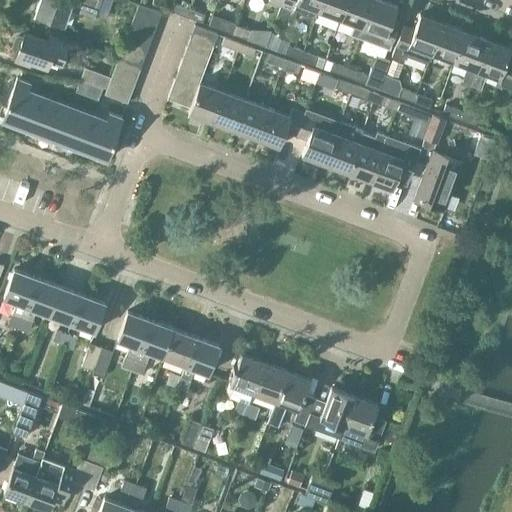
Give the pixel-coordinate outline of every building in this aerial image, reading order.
[(39,0),(35,13),(63,23),(68,7),(94,16),(95,13),(107,17),(112,0),(39,0)] [(318,10),(321,0),(282,0),(281,5),(279,10),(290,15),(292,10),(315,18),(318,10)] [(340,18),(347,0),(321,0),(318,10),(340,18)] [(359,37),(372,0),(347,0),(340,18),(354,23),(350,34),(359,37)] [(382,0),(372,0),(359,37),(389,48),(398,23),(391,21),(397,5),(382,0)] [(186,16),(189,8),(174,2),(171,11),(186,16)] [(134,15),(157,24),(161,13),(143,6),(138,4),(134,15)] [(189,8),(186,16),(202,23),(205,14),(189,8)] [(431,53),(443,22),(420,14),(414,29),(403,25),(391,56),(402,60),(404,56),(427,64),(431,53)] [(153,35),(157,24),(134,15),(130,26),(153,35)] [(231,33),(234,25),(219,19),(215,28),(231,33)] [(454,61),(465,31),(443,22),(431,53),(454,61)] [(190,36),(213,45),(218,33),(194,24),(190,36)] [(234,25),(231,33),(251,41),(254,32),(234,25)] [(148,46),(153,35),(130,26),(126,38),(148,46)] [(476,70),(488,39),(465,31),(454,61),(468,66),(462,82),(471,84),(476,70)] [(46,40),(24,33),(22,37),(19,36),(16,37),(13,47),(14,50),(18,51),(15,58),(29,63),(30,60),(47,66),(52,52),(63,56),(68,41),(48,34),(46,40)] [(209,56),(213,45),(190,36),(186,47),(209,56)] [(236,50),(240,42),(224,36),(221,45),(236,50)] [(144,58),(148,46),(126,38),(121,49),(144,58)] [(511,88),(511,54),(509,53),(511,48),(488,39),(476,70),(471,84),(480,88),(486,75),(486,73),(499,78),(497,83),(511,88)] [(240,42),(236,50),(252,56),(256,48),(240,42)] [(282,43),(278,51),(300,59),(303,50),(282,43)] [(205,67),(209,56),(186,47),(182,58),(205,67)] [(140,69),(144,58),(121,49),(117,60),(140,69)] [(322,68),(325,59),(311,53),(303,50),(300,59),(322,68)] [(282,67),(285,59),(269,53),(266,62),(282,67)] [(348,67),(344,76),(365,84),(379,88),(389,59),(376,54),(368,75),(348,67)] [(201,79),(205,67),(182,58),(177,70),(201,79)] [(285,59),(282,67),(297,73),(301,64),(285,59)] [(322,68),(325,69),(329,71),(344,76),(348,67),(325,59),(322,68)] [(135,80),(140,69),(117,60),(113,72),(135,80)] [(108,83),(111,76),(85,66),(80,78),(102,87),(107,88),(108,83)] [(222,90),(200,82),(201,79),(177,70),(167,98),(190,107),(188,112),(210,120),(222,90)] [(131,92),(135,80),(113,72),(111,76),(108,83),(131,92)] [(34,113),(40,98),(26,93),(30,82),(17,77),(7,103),(34,113)] [(98,99),(102,87),(80,78),(76,90),(98,99)] [(350,93),(353,84),(338,79),(335,87),(350,93)] [(127,102),(131,92),(108,83),(107,88),(105,94),(127,102)] [(373,102),(376,93),(353,84),(350,93),(373,102)] [(413,101),(416,93),(401,87),(398,95),(413,101)] [(233,129),(244,98),(222,90),(210,120),(233,129)] [(395,110),(399,101),(376,93),(373,102),(395,110)] [(432,99),(416,93),(413,101),(429,107),(432,99)] [(60,123),(65,108),(40,98),(34,113),(60,123)] [(256,137),(267,107),(244,98),(233,129),(256,137)] [(399,101),(395,110),(411,115),(414,107),(399,101)] [(28,129),(34,113),(7,103),(2,119),(28,129)] [(458,119),(461,110),(446,104),(442,113),(458,119)] [(296,135),(305,111),(293,107),(290,115),(267,107),(256,137),(279,146),(285,131),(296,135)] [(86,133),(91,118),(65,108),(60,123),(86,133)] [(461,110),(458,119),(474,125),(477,116),(461,110)] [(336,132),(335,132),(313,124),(316,116),(305,111),(296,135),(307,139),(301,154),(324,163),(336,132)] [(86,133),(112,143),(122,117),(108,112),(104,123),(91,118),(86,133)] [(54,138),(60,123),(34,113),(28,129),(54,138)] [(436,141),(445,118),(433,113),(424,137),(436,141)] [(359,141),(364,130),(340,120),(335,132),(336,132),(324,163),(347,171),(358,141),(359,141)] [(80,148),(86,133),(60,123),(54,138),(80,148)] [(369,179),(386,135),(376,132),(371,146),(359,141),(358,141),(347,171),(369,180),(369,179)] [(106,158),(112,143),(86,133),(80,148),(106,158)] [(396,139),(386,135),(369,179),(393,189),(396,178),(407,183),(420,150),(407,145),(402,158),(391,153),(396,139)] [(443,210),(462,160),(432,149),(414,199),(443,210)] [(18,328),(22,317),(37,277),(14,268),(3,297),(16,301),(12,313),(11,314),(7,324),(18,328)] [(49,313),(59,285),(37,277),(22,317),(18,328),(28,332),(32,321),(37,309),(49,313)] [(71,322),(82,294),(59,285),(49,313),(71,322)] [(82,294),(71,322),(95,330),(105,302),(82,294)] [(131,371),(150,319),(127,311),(117,339),(130,343),(125,355),(125,356),(121,367),(131,371)] [(163,355),(173,328),(150,319),(131,371),(141,375),(146,363),(151,351),(163,355)] [(185,363),(195,336),(173,328),(163,355),(185,363)] [(63,345),(67,333),(56,329),(52,341),(63,345)] [(67,333),(63,345),(73,348),(77,337),(67,333)] [(185,363),(181,375),(176,387),(187,391),(191,379),(190,379),(195,367),(209,372),(218,345),(195,336),(185,363)] [(92,370),(101,347),(90,342),(81,366),(92,370)] [(101,347),(92,370),(104,374),(113,351),(101,347)] [(253,391),(264,362),(241,353),(230,382),(227,391),(229,397),(238,400),(234,411),(245,415),(249,403),(253,391)] [(276,399),(287,370),(264,362),(253,391),(276,399)] [(307,419),(315,398),(304,394),(309,378),(287,370),(276,399),(287,404),(298,407),(293,421),(304,425),(307,419)] [(176,387),(181,375),(170,371),(166,383),(176,387)] [(0,379),(0,394),(23,404),(29,391),(0,379)] [(338,438),(354,395),(331,386),(325,402),(315,398),(307,419),(304,425),(338,438)] [(86,388),(80,403),(88,406),(93,391),(86,388)] [(26,435),(41,396),(42,395),(30,391),(15,431),(26,435)] [(377,404),(354,395),(338,438),(373,451),(384,421),(373,416),(377,404)] [(276,399),(268,422),(279,426),(283,416),(287,404),(276,399)] [(249,403),(245,415),(255,419),(259,407),(249,403)] [(192,446),(201,423),(190,419),(181,442),(192,446)] [(205,450),(214,427),(203,423),(194,446),(205,450)] [(94,446),(89,460),(103,465),(108,452),(94,446)] [(43,455),(44,451),(36,448),(32,458),(18,452),(3,492),(26,500),(43,455)] [(43,455),(26,500),(48,508),(52,498),(63,502),(71,481),(76,468),(43,455)] [(82,485),(91,462),(80,458),(76,468),(71,481),(82,485)] [(91,462),(82,485),(94,489),(102,466),(91,462)] [(273,466),(270,476),(280,480),(284,470),(273,466)] [(291,470),(287,481),(298,486),(303,474),(291,470)] [(255,478),(252,486),(265,491),(268,482),(255,478)] [(131,495),(135,484),(124,480),(120,491),(123,493),(131,495)] [(309,482),(306,489),(304,493),(327,502),(332,490),(309,482)] [(135,484),(131,495),(142,499),(144,496),(147,487),(135,484)] [(186,484),(180,500),(192,504),(197,488),(186,484)] [(176,511),(180,500),(169,496),(165,507),(176,511)] [(124,511),(127,505),(104,497),(98,511),(124,511)] [(180,500),(176,511),(177,511),(188,511),(192,504),(180,500)]
